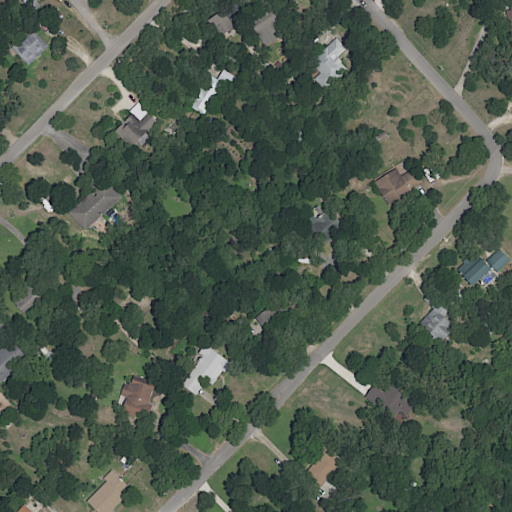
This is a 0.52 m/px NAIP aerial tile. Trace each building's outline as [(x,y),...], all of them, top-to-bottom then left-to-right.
[(209,19),(218,38),(232,32),(223,12),(209,19)] [(47,48),(32,31),(12,49),(27,66),(47,48)] [(346,47),(330,38),(313,66),(320,70),(313,82),(322,87),(346,47)] [(231,76),(221,70),(210,88),(203,83),(188,106),(206,117),(231,76)] [(141,129),(153,118),(140,104),(113,129),(130,148),(145,134),(141,129)] [(412,169),(401,176),(395,168),(373,183),(383,197),(393,190),(398,198),(421,183),(412,169)] [(67,213),(82,230),(119,198),(104,180),(67,213)] [(509,261),(498,249),(485,261),(496,273),(509,261)] [(494,274),(482,259),(462,275),(474,290),(494,274)] [(229,364),(208,347),(179,384),(194,395),(205,382),(211,386),(229,364)] [(122,397),(125,398),(122,410),(145,417),(154,387),(127,378),(122,397)] [(321,483),(337,464),(322,451),(306,471),(321,483)] [(85,501),(96,511),(110,511),(124,497),(120,492),(126,486),(112,472),(85,501)]
